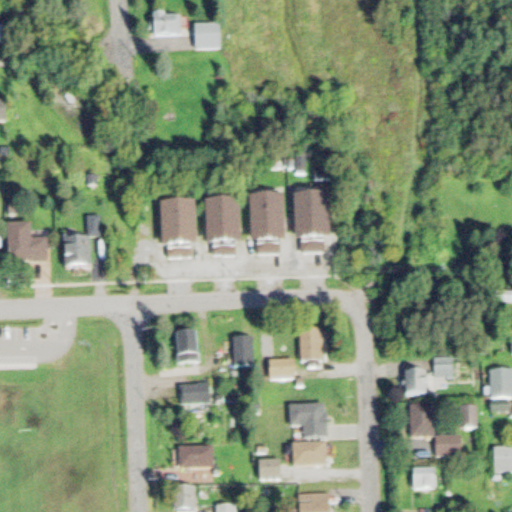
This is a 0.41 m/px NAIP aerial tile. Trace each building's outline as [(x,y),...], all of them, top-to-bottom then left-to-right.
[(39,0),(40,10),(59,10),(59,0),(39,0)] [(186,39),(186,20),(158,20),(158,39),(186,39)] [(226,49),(225,27),(202,28),(203,49),(226,49)] [(302,256),(332,255),(330,198),(300,199),(302,256)] [(264,256),(287,257),(287,201),(257,201),(257,247),(264,247),(264,256)] [(166,251),(202,250),(201,203),(165,203),(166,251)] [(213,253),(245,253),(244,204),(212,204),(213,253)] [(108,220),(96,220),(96,240),(108,240),(108,220)] [(52,242),(35,243),(35,227),(13,228),(14,265),(53,264),(52,242)] [(95,242),(70,242),(70,271),(95,271),(95,242)] [(325,369),(325,333),(306,333),(306,369),(325,369)] [(183,368),(202,368),(202,337),(183,337),(183,368)] [(240,343),(240,369),(257,369),(257,343),(240,343)] [(297,366),(275,366),(275,382),(297,382),(297,366)] [(457,372),(441,372),(441,381),(457,381),(457,372)] [(511,401),(511,376),(498,376),(498,401),(511,401)] [(431,379),(410,379),(410,401),(431,401),(431,379)] [(185,408),(213,408),(213,389),(185,389),(185,408)] [(511,407),(498,407),(498,416),(511,416),(511,407)] [(329,443),(329,411),(295,411),(295,430),(306,430),(306,443),(329,443)] [(416,456),(441,455),(441,461),(465,461),(465,443),(438,443),(437,412),(415,413),(416,456)] [(483,433),(483,413),(467,413),(467,433),(483,433)] [(297,449),(297,470),(329,470),(329,449),(297,449)] [(511,463),(511,462),(511,452),(500,452),(500,478),(511,478),(511,463)] [(216,453),(186,453),(186,472),(216,472),(216,453)] [(264,485),(283,485),(283,467),(264,467),(264,485)] [(440,495),(440,476),(416,476),(416,495),(440,495)] [(200,511),(200,493),(180,493),(180,511),(200,511)] [(331,511),(332,499),(303,499),(303,511),(331,511)]
